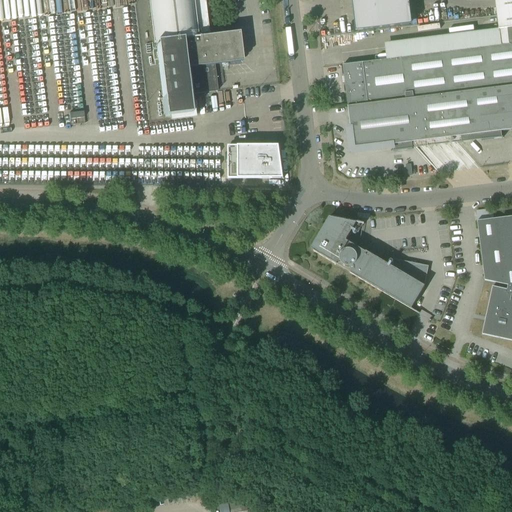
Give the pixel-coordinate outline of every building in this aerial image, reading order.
[(148,0),(154,44),(156,43),(159,64),(163,99),(164,111),(165,118),(191,115),(188,96),(217,92),(213,66),(221,65),(222,73),(228,73),(227,69),(242,67),(238,33),(209,37),(207,28),(203,0),(148,0)] [(410,57),(343,65),(353,150),(374,147),(375,151),(383,150),(412,146),(412,147),(423,145),(451,141),(452,142),(472,139),(471,133),(511,127),(511,0),(495,0),(499,29),(408,40),(410,57)] [(353,0),(358,32),(413,25),(409,0),(353,0)] [(88,113),(74,114),(75,127),(90,125),(88,113)] [(279,146),(228,146),(228,179),(283,179),(279,146)] [(511,216),(477,221),(484,281),(508,286),(507,290),(492,287),(482,335),(511,341),(511,216)] [(329,218),(310,249),(313,251),(313,252),(412,309),(425,287),(423,286),(427,266),(392,259),(391,261),(390,261),(390,262),(389,262),(389,263),(388,265),(366,252),(366,253),(345,241),(351,231),(353,232),(352,233),(353,234),(354,235),(355,235),(355,234),(356,234),(362,224),(329,218)]
